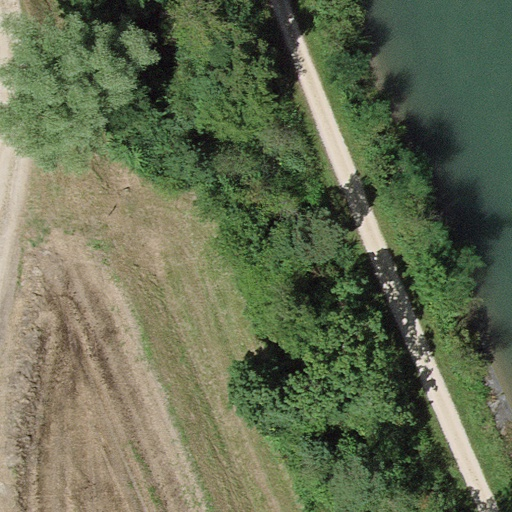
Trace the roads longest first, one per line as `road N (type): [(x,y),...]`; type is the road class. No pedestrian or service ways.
road 1 (track): [(270,0),(478,511)]
road 2 (track): [(0,159),(0,20)]
